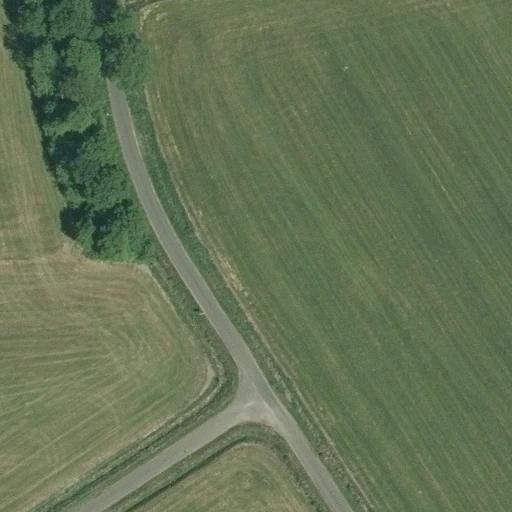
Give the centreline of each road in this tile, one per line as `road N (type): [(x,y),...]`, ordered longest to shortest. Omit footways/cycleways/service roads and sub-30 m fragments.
road 1 (unclassified): [(266,394),(162,241),(141,193),(102,0)]
road 2 (unclassified): [(87,511),(266,394)]
road 3 (unclassified): [(342,511),(266,394)]
